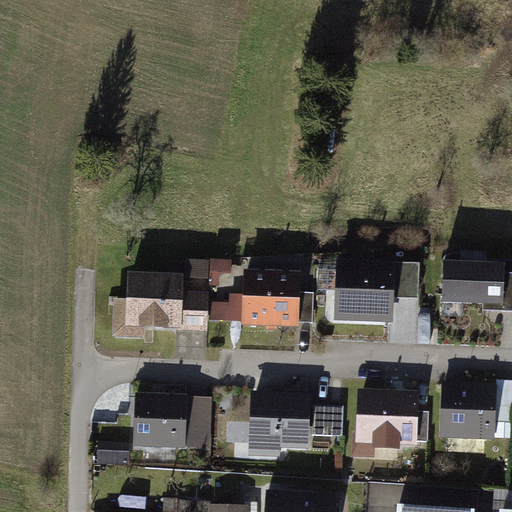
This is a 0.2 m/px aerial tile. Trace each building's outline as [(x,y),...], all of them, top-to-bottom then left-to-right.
[(504,256),(441,256),(440,307),(503,307),(504,256)] [(190,285),(229,287),(230,264),(191,262),(190,285)] [(395,265),(332,264),(331,326),(393,328),(395,265)] [(183,267),(126,266),(125,301),(111,301),(111,341),(148,342),(148,331),(206,332),(207,290),(183,289),(183,267)] [(300,277),(243,275),(241,332),(298,335),(300,277)] [(315,321),(316,298),(305,298),(305,321),(315,321)] [(420,389),(359,387),(357,443),(418,445),(420,389)] [(496,388),(437,388),(437,440),(496,440),(496,388)] [(310,394),(248,394),(248,456),(310,456),(310,394)] [(189,399),(137,397),(135,449),(187,451),(189,399)] [(213,400),(189,399),(187,451),(211,452),(213,400)] [(344,409),(314,410),(315,445),(346,444),(344,409)] [(336,511),(336,494),(260,494),(260,511),(336,511)]
